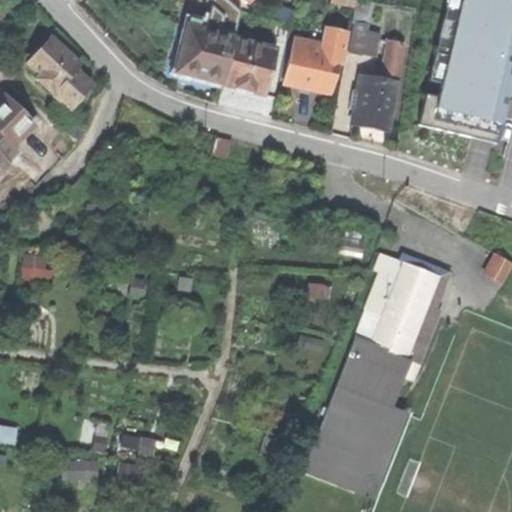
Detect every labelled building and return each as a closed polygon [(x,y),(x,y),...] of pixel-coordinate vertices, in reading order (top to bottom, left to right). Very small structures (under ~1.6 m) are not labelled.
[(348,51),(375,57),(380,34),(367,31),(369,1),(364,0),(355,0),(354,6),(348,51)] [(511,0),(455,0),(438,124),(486,131),(489,114),(511,117),(511,0)] [(273,20),(278,21),(292,24),(294,12),(275,8),(273,20)] [(200,79),(222,85),(234,39),(199,30),(200,23),(190,21),(188,27),(187,27),(175,73),(200,79)] [(289,36),(292,24),(278,21),(274,32),(289,36)] [(341,59),(347,32),(327,28),(323,45),(294,38),(283,82),(306,87),(331,93),(339,59),(341,59)] [(53,94),(69,110),(91,85),(74,70),(78,65),(68,56),(49,38),(27,62),(57,90),(53,94)] [(247,91),(265,96),(277,50),(234,39),(222,85),(247,91)] [(368,128),(387,132),(402,44),(388,42),(381,80),(361,76),(352,126),(368,128)] [(0,172),(19,152),(17,150),(38,128),(21,112),(6,97),(0,103),(0,172)] [(136,144),(137,138),(155,141),(156,132),(151,131),(153,116),(140,111),(121,104),(113,143),(112,145),(126,149),(136,144)] [(178,125),(173,146),(186,149),(186,146),(211,152),(212,150),(227,154),(231,138),(178,125)] [(51,280),(55,255),(29,251),(25,275),(51,280)] [(504,277),(511,261),(511,258),(500,252),(491,269),(504,277)] [(401,262),(381,254),(374,270),(378,272),(369,295),(372,296),(302,473),(351,492),(376,428),(397,376),(409,381),(437,312),(432,310),(444,280),(401,262)] [(403,256),(401,262),(444,280),(447,274),(422,264),(403,256)] [(398,437),(376,428),(351,492),(371,500),(373,501),(398,437)]
